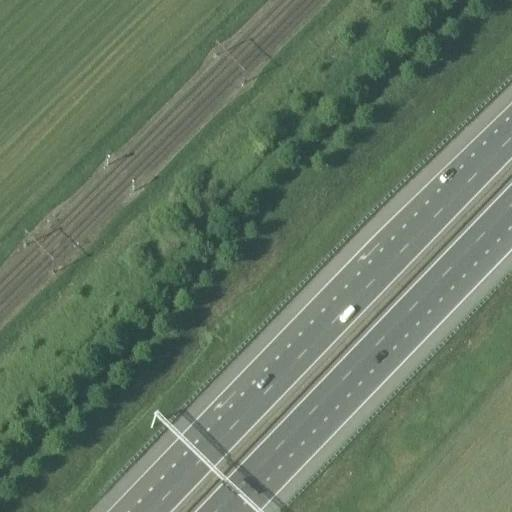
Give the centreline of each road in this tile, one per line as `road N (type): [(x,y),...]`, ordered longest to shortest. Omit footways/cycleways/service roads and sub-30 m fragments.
road 1 (motorway): [(511,133),(148,511)]
road 2 (motorway): [(217,511),(511,206)]
